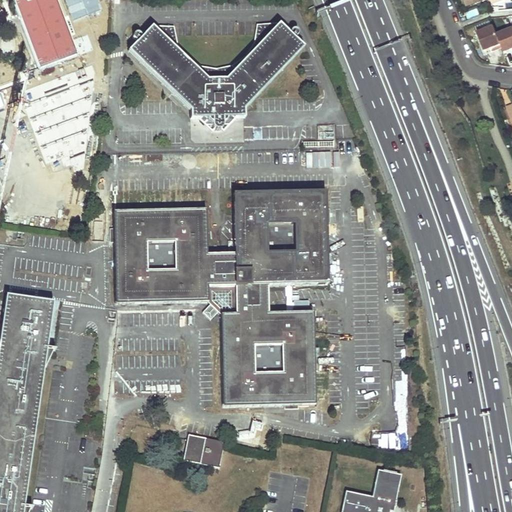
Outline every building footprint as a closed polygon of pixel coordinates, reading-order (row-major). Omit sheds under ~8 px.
[(77,54),(56,0),(13,0),(39,68),(77,54)] [(490,20),(475,26),(477,34),(493,28),(490,20)] [(222,126),(228,126),(302,48),(293,40),(297,36),(297,35),(297,34),(297,33),(296,32),(295,31),(294,31),(293,31),(292,31),(291,32),(290,33),(290,34),(290,35),(290,36),(278,25),(257,27),(257,33),(255,42),(251,50),(247,57),(241,62),(237,65),(233,67),(227,70),(222,71),(215,72),(210,71),(205,71),(199,69),(196,67),(191,65),(185,60),(182,58),(178,52),(175,45),(173,41),(171,34),(171,27),(152,27),(140,39),(140,38),(140,37),(140,35),(140,34),(139,33),(139,32),(137,32),(136,32),(134,32),(133,33),(133,35),(133,37),(133,38),(137,42),(127,51),(206,126),(211,126),(217,131),(222,126)] [(493,28),(477,34),(484,51),(491,49),(501,45),(497,35),(494,27),(493,28)] [(511,29),(497,35),(501,45),(502,48),(504,53),(511,51),(511,50),(511,29)] [(113,243),(114,305),(207,303),(206,287),(234,287),(235,314),(220,315),(221,407),(284,406),(284,400),(297,399),(298,406),(314,405),(312,313),(267,314),(266,286),(326,285),(325,223),(318,223),(318,209),(325,209),(325,192),(232,195),(233,238),(233,255),(227,255),(220,255),(206,255),(205,210),(112,212),(112,229),(119,229),(120,243),(113,243)] [(234,287),(206,287),(207,303),(209,305),(217,313),(220,315),(235,314),(234,287)] [(22,508),(43,372),(40,371),(43,349),(46,350),(53,303),(6,296),(0,334),(0,511),(18,511),(20,507),(22,508)] [(210,321),(217,313),(209,305),(202,313),(210,321)] [(46,350),(43,349),(40,371),(43,372),(53,351),(46,350)] [(251,431),(232,427),(229,437),(249,442),(251,431)] [(183,462),(218,468),(223,443),(188,436),(183,462)] [(392,511),(393,507),(395,508),(396,502),(395,502),(400,475),(376,470),(371,498),(344,492),(340,511),(392,511)]
